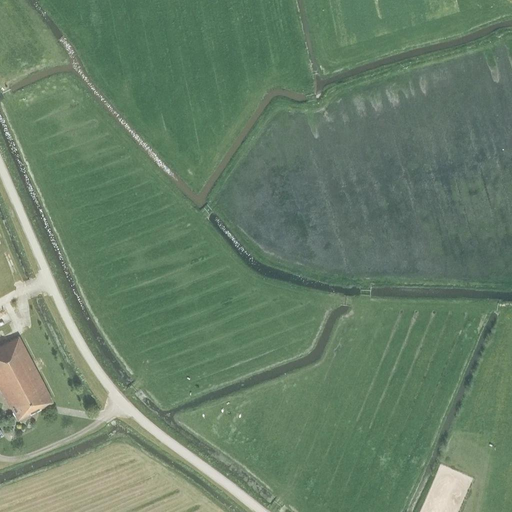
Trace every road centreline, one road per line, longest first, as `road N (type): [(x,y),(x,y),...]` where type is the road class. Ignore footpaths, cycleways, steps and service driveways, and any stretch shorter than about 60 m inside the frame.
road 1 (unclassified): [(262,511),(154,432),(100,376),(0,167)]
road 2 (track): [(363,302),(272,511)]
